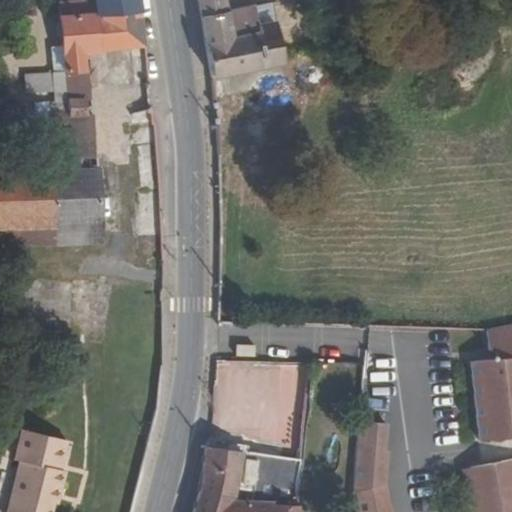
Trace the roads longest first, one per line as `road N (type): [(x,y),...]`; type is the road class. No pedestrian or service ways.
road 1 (tertiary): [(168,0),(187,119),(192,304),(184,396),(157,511)]
road 2 (unknown): [(190,329),(351,334),(415,352),(427,373),(432,443)]
